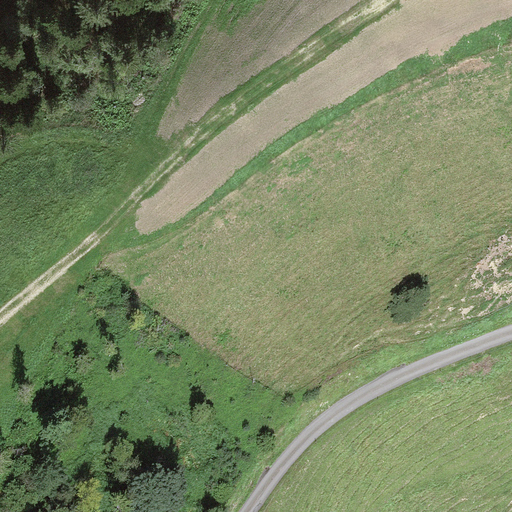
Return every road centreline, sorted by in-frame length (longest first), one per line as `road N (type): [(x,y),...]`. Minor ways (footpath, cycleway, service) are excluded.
road 1 (track): [(0,313),(74,251),(167,154),(383,0)]
road 2 (track): [(246,511),(302,440),(340,409),(511,332)]
